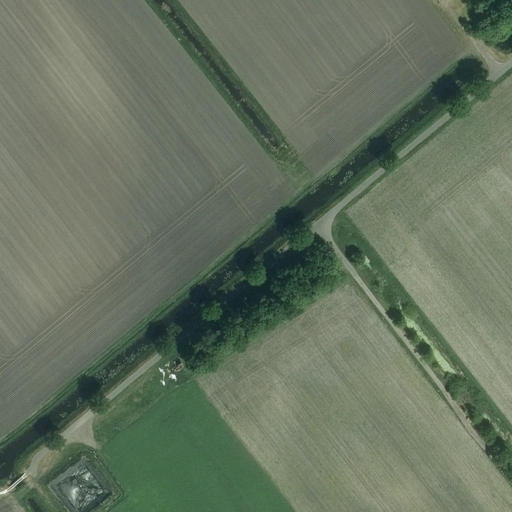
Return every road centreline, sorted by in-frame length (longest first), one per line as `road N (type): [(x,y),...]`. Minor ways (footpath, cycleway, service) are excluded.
road 1 (unclassified): [(45,450),(317,224)]
road 2 (unclassified): [(511,478),(317,224)]
road 3 (unclassified): [(317,224),(511,65)]
